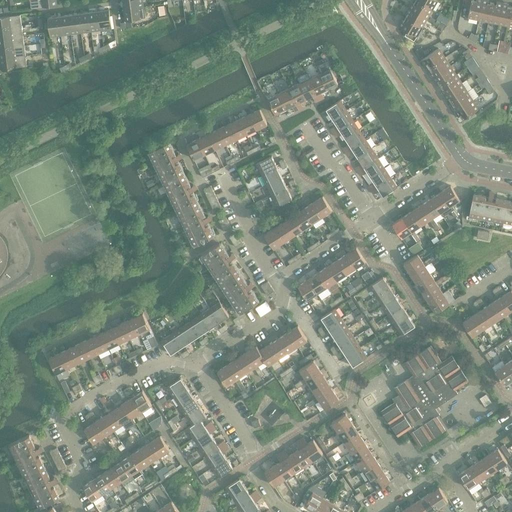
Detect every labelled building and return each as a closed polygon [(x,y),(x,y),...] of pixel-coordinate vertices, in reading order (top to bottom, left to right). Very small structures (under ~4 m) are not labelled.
[(56,0),(30,0),(31,9),(57,5),(56,0)] [(142,0),(123,0),(125,10),(144,7),(142,0)] [(412,3),(409,8),(427,18),(432,9),(415,0),(414,3),(412,3)] [(415,0),(432,9),(437,0),(415,0)] [(471,0),(468,17),(478,19),(482,0),(471,0)] [(485,0),(482,0),(478,19),(489,21),(492,3),(488,2),(489,1),(485,0)] [(492,3),(489,21),(498,24),(503,4),(497,2),(496,4),(492,3)] [(503,4),(498,24),(509,26),(511,8),(511,7),(508,6),(509,5),(503,4)] [(144,7),(125,10),(126,20),(145,18),(144,7)] [(408,14),(406,18),(422,27),(427,18),(409,8),(406,13),(408,14)] [(109,10),(99,11),(101,30),(112,29),(109,10)] [(99,11),(89,12),(91,31),(101,30),(99,11)] [(89,12),(79,14),(81,33),(91,31),(89,12)] [(79,14),(69,15),(71,34),(81,33),(79,14)] [(0,17),(0,28),(22,25),(20,15),(0,17)] [(69,15),(58,16),(61,36),(71,34),(69,15)] [(61,36),(58,16),(48,18),(50,37),(61,36)] [(422,27),(406,18),(404,21),(402,20),(399,26),(408,31),(408,32),(407,33),(407,34),(408,36),(409,37),(409,38),(414,40),(422,27)] [(22,25),(0,28),(0,38),(23,36),(22,25)] [(23,36),(0,38),(0,48),(24,46),(23,36)] [(24,46),(0,48),(0,58),(0,59),(26,56),(24,46)] [(427,65),(429,68),(445,58),(439,49),(422,60),(425,65),(427,65)] [(26,56),(0,59),(1,70),(27,66),(26,56)] [(445,58),(429,68),(431,71),(430,72),(433,77),(450,66),(445,58)] [(450,66),(433,77),(436,83),(438,82),(440,85),(456,75),(450,66)] [(331,69),(320,74),(327,89),(338,84),(331,69)] [(320,74),(310,79),(320,100),(324,98),(321,92),(327,89),(320,74)] [(456,75),(440,85),(442,88),(441,89),(444,94),(461,83),(456,75)] [(310,79),(299,84),(307,99),(313,96),(316,102),(320,100),(310,79)] [(461,83),(444,94),(448,100),(449,99),(451,102),(467,92),(461,83)] [(299,84),(289,89),(299,110),(304,108),(301,102),(307,99),(299,84)] [(289,89),(279,94),(286,109),(292,106),(295,112),(299,110),(289,89)] [(467,92),(451,102),(453,106),(452,106),(455,112),(473,100),(467,92)] [(286,109),(279,94),(268,99),(275,114),(286,109)] [(326,109),(333,119),(347,110),(340,100),(326,109)] [(473,100),(455,112),(459,117),(460,116),(463,120),(478,109),(473,100)] [(260,109),(249,114),(256,129),(267,124),(260,109)] [(347,110),(333,119),(336,125),(330,129),(333,133),(353,120),(347,110)] [(249,114),(239,119),(246,134),(256,129),(249,114)] [(239,119),(229,124),(236,139),(246,134),(239,119)] [(353,120),(333,133),(336,137),(342,133),(345,138),(359,129),(353,120)] [(229,124),(218,129),(226,144),(236,139),(229,124)] [(218,129),(208,134),(215,149),(226,144),(218,129)] [(359,129),(345,138),(349,144),(343,148),(346,152),(366,139),(359,129)] [(208,134),(198,139),(205,154),(215,149),(208,134)] [(205,154),(198,139),(187,144),(194,159),(205,154)] [(366,139),(346,152),(348,156),(354,152),(358,158),(372,149),(366,139)] [(174,153),(168,142),(150,151),(195,245),(213,236),(208,225),(205,226),(201,217),(204,215),(193,194),(191,195),(186,186),(189,185),(178,163),(176,164),(171,155),(174,153)] [(372,149),(358,158),(362,163),(356,167),(358,171),(378,158),(372,149)] [(257,163),(262,174),(277,167),(272,156),(257,163)] [(378,158),(358,171),(361,175),(367,171),(370,177),(384,168),(378,158)] [(277,167),(262,174),(267,184),(282,177),(277,167)] [(384,168),(370,177),(374,182),(368,186),(371,190),(391,177),(384,168)] [(282,177),(267,184),(272,195),(287,188),(282,177)] [(391,177),(371,190),(373,194),(379,191),(383,196),(397,187),(391,177)] [(451,186),(441,192),(450,206),(452,205),(460,200),(451,186)] [(287,188),(272,195),(277,206),(292,198),(287,188)] [(431,199),(440,213),(443,217),(451,212),(451,213),(455,210),(452,205),(450,206),(441,192),(431,199)] [(486,196),(474,194),(470,214),(511,222),(511,201),(496,198),(495,201),(485,199),(486,196)] [(323,196),(313,203),(322,217),(332,210),(323,196)] [(431,199),(422,205),(431,219),(433,218),(440,213),(431,199)] [(313,203),(303,209),(313,223),(322,217),(313,203)] [(422,205),(412,211),(421,225),(429,220),(432,225),(436,223),(433,218),(431,219),(422,205)] [(303,209),(294,215),(303,229),(313,223),(303,209)] [(412,211),(403,217),(412,231),(414,230),(421,225),(412,211)] [(294,215),(284,222),(293,236),(303,229),(294,215)] [(412,231),(403,217),(393,224),(402,238),(410,233),(413,238),(417,235),(414,230),(412,231)] [(284,222),(275,228),(284,242),(293,236),(284,222)] [(284,242),(275,228),(265,234),(274,248),(284,242)] [(229,237),(232,241),(238,236),(236,233),(229,237)] [(227,254),(220,243),(203,255),(241,313),(258,302),(251,291),(249,293),(243,284),(246,283),(232,262),(230,264),(224,255),(227,254)] [(357,248),(347,254),(356,268),(362,264),(365,269),(369,267),(357,248)] [(347,254),(337,260),(346,274),(356,268),(347,254)] [(404,264),(410,274),(424,264),(426,266),(431,263),(428,259),(423,263),(418,254),(404,264)] [(337,260),(327,267),(337,281),(346,274),(337,260)] [(424,264),(410,274),(417,283),(431,274),(426,266),(424,264)] [(327,267),(318,273),(327,287),(337,281),(327,267)] [(318,273),(308,279),(318,293),(327,287),(318,273)] [(431,274),(417,283),(423,293),(437,284),(436,282),(431,274)] [(369,286),(376,296),(390,287),(383,277),(369,286)] [(437,284),(423,293),(429,302),(443,293),(438,285),(443,282),(441,278),(436,282),(437,284)] [(318,293),(308,279),(298,286),(311,305),(315,302),(311,297),(318,293)] [(272,287),(265,292),(267,295),(274,291),(272,287)] [(390,287),(376,296),(382,306),(396,296),(390,287)] [(443,293),(429,302),(436,312),(455,300),(448,290),(443,293)] [(511,290),(502,297),(511,311),(511,310),(511,290)] [(396,296),(382,306),(389,315),(403,306),(396,296)] [(502,297),(492,303),(501,317),(511,311),(502,297)] [(351,298),(348,300),(350,304),(350,305),(353,310),(357,307),(351,298)] [(220,302),(210,309),(219,323),(229,316),(220,302)] [(492,303),(483,309),(492,323),(501,317),(492,303)] [(403,306),(389,315),(395,325),(409,315),(403,306)] [(210,309),(200,315),(210,329),(219,323),(210,309)] [(321,318),(328,328),(342,319),(335,309),(321,318)] [(483,309),(473,316),(482,330),(492,323),(483,309)] [(143,313),(132,318),(140,333),(150,328),(143,313)] [(200,315),(191,321),(200,335),(210,329),(200,315)] [(409,315),(395,325),(401,335),(415,326),(409,315)] [(482,330),(473,316),(463,322),(472,336),(482,330)] [(132,318),(122,323),(129,338),(140,333),(132,318)] [(342,319),(328,328),(334,337),(348,328),(342,319)] [(191,321),(181,327),(191,341),(200,335),(191,321)] [(122,323),(112,328),(119,343),(129,338),(122,323)] [(298,326),(288,332),(297,346),(307,340),(298,326)] [(181,327),(172,334),(181,348),(191,341),(181,327)] [(112,328),(101,333),(109,348),(119,343),(112,328)] [(348,328),(334,337),(340,347),(354,338),(348,328)] [(288,332),(279,339),(288,353),(297,346),(288,332)] [(101,333),(91,338),(98,353),(109,348),(101,333)] [(181,348),(172,334),(162,340),(171,354),(181,348)] [(91,338),(81,343),(88,358),(98,353),(91,338)] [(354,338),(340,347),(347,356),(361,347),(354,338)] [(279,339),(269,345),(278,359),(288,353),(279,339)] [(81,343),(70,348),(78,363),(88,358),(81,343)] [(269,345),(260,351),(259,351),(265,360),(268,365),(278,359),(269,345)] [(401,398),(395,402),(381,411),(386,417),(385,423),(390,424),(389,429),(394,430),(398,437),(409,430),(420,447),(445,430),(432,410),(448,399),(446,396),(469,381),(452,355),(442,362),(431,345),(405,362),(413,375),(394,388),(401,398)] [(257,346),(247,352),(256,366),(258,365),(265,360),(259,351),(260,351),(257,346)] [(361,347),(347,356),(353,366),(367,357),(361,347)] [(70,348),(60,353),(67,368),(78,363),(70,348)] [(247,352),(237,359),(246,373),(254,367),(257,373),(261,370),(258,365),(256,366),(247,352)] [(67,368),(60,353),(49,358),(57,373),(67,368)] [(395,356),(391,359),(395,365),(400,362),(395,356)] [(237,359),(228,365),(237,379),(239,378),(246,373),(237,359)] [(502,360),(492,367),(504,385),(511,380),(511,374),(505,364),(505,365),(502,360)] [(302,385),(308,382),(306,380),(320,371),(314,361),(300,370),(305,378),(300,381),(302,385)] [(237,379),(228,365),(218,372),(227,386),(235,380),(238,385),(242,383),(239,378),(237,379)] [(306,380),(308,382),(313,389),(327,380),(320,371),(306,380)] [(167,387),(174,397),(188,388),(181,378),(167,387)] [(66,380),(61,382),(66,393),(71,391),(66,380)] [(327,380),(313,389),(318,397),(312,400),(315,404),(320,401),(319,399),(333,390),(327,380)] [(188,388),(174,397),(180,406),(194,397),(188,388)] [(333,390),(319,399),(320,401),(325,409),(339,400),(333,390)] [(143,391),(133,397),(142,411),(152,405),(143,391)] [(492,402),(486,394),(480,398),(485,407),(492,402)] [(133,397),(123,404),(132,418),(142,411),(133,397)] [(194,397),(180,406),(186,416),(200,407),(194,397)] [(123,404),(114,410),(123,424),(132,418),(123,404)] [(186,416),(192,425),(193,426),(201,420),(202,420),(207,417),(200,407),(186,416)] [(114,410),(104,416),(113,430),(123,424),(114,410)] [(332,422),(339,433),(352,423),(346,413),(332,422)] [(104,416),(95,422),(104,436),(113,430),(104,416)] [(259,419),(258,420),(252,422),(254,428),(261,426),(259,419)] [(193,426),(192,425),(187,428),(194,438),(214,425),(211,421),(205,425),(202,420),(201,420),(193,426)] [(104,436),(95,422),(84,429),(94,443),(104,436)] [(352,423),(339,433),(345,442),(359,433),(352,423)] [(214,425),(194,438),(200,448),(214,439),(210,433),(216,429),(214,425)] [(359,433),(345,442),(351,452),(365,442),(359,433)] [(35,446),(30,435),(11,444),(41,507),(44,505),(60,498),(54,486),(52,488),(47,478),(50,477),(39,456),(37,457),(32,448),(35,446)] [(161,436),(151,442),(160,456),(170,450),(161,436)] [(127,438),(121,442),(125,447),(130,444),(127,438)] [(304,438),(300,440),(313,460),(323,454),(314,440),(308,444),(304,438)] [(214,439),(200,448),(206,458),(226,445),(224,441),(218,444),(214,439)] [(300,449),(294,453),(303,467),(313,460),(300,440),(296,443),(300,449)] [(151,442),(141,449),(150,463),(160,456),(151,442)] [(365,442),(351,452),(357,461),(371,452),(365,442)] [(226,445),(206,458),(213,467),(227,458),(223,453),(229,449),(226,445)] [(141,449),(132,455),(141,469),(150,463),(141,449)] [(498,449),(488,455),(497,469),(507,463),(498,449)] [(285,450),(281,453),(294,473),(303,467),(294,453),(289,456),(285,450)] [(371,452),(357,461),(364,471),(377,461),(371,452)] [(281,461),(275,465),(284,479),(294,473),(281,453),(277,455),(281,461)] [(132,455),(122,461),(131,475),(134,479),(143,473),(141,469),(132,455)] [(488,455),(479,461),(488,475),(497,469),(488,455)] [(227,458),(213,467),(219,477),(233,468),(227,458)] [(122,461),(112,467),(121,481),(131,475),(122,461)] [(377,461),(364,471),(370,480),(384,471),(377,461)] [(479,461),(469,468),(478,482),(488,475),(479,461)] [(284,479),(275,465),(265,472),(274,486),(284,479)] [(112,467),(103,474),(112,488),(121,481),(112,467)] [(478,482),(469,468),(459,474),(468,488),(478,482)] [(384,471),(370,480),(376,490),(390,481),(384,471)] [(103,474),(93,480),(102,494),(112,488),(103,474)] [(226,487),(233,497),(247,488),(240,478),(226,487)] [(102,494),(93,480),(83,487),(92,500),(102,494)] [(439,487),(429,494),(438,508),(448,501),(439,487)] [(247,488),(233,497),(239,507),(259,494),(256,490),(250,494),(247,488)] [(309,489),(304,497),(308,500),(305,506),(315,511),(323,498),(309,489)] [(259,494),(239,507),(242,511),(252,511),(259,507),(255,502),(261,498),(259,494)] [(429,494),(420,500),(427,511),(432,511),(438,508),(429,494)] [(494,495),(488,500),(490,504),(493,502),(497,500),(494,495)] [(323,498),(315,511),(328,511),(333,503),(323,498)] [(427,511),(420,500),(410,506),(413,511),(427,511)] [(178,511),(172,502),(162,508),(164,511),(178,511)] [(333,503),(328,511),(341,511),(343,509),(333,503)]
